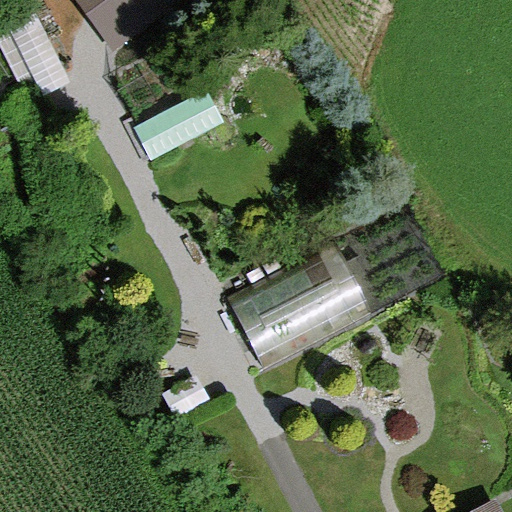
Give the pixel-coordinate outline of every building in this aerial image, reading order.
[(70,0),(105,50),(179,0),(70,0)] [(38,8),(7,25),(42,86),(72,69),(38,8)] [(142,122),(156,152),(229,118),(215,88),(142,122)] [(407,209),(245,315),(270,354),(368,290),(382,312),(447,270),(407,209)] [(511,511),(504,495),(471,511),(511,511)]
